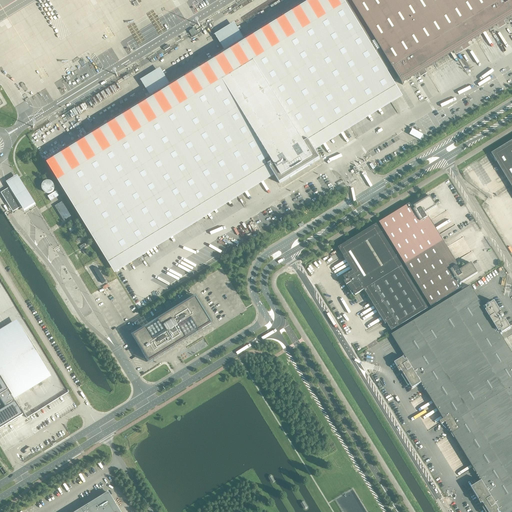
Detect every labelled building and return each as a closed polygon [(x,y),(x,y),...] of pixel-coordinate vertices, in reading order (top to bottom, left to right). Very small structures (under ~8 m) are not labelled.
[(103,254),(108,263),(136,246),(232,187),(268,165),(279,184),(321,158),(310,140),(345,119),(385,94),(397,87),(343,0),(314,0),(243,44),(231,26),(219,34),(230,52),(226,55),(169,90),(157,72),(145,79),(156,98),(48,164),(48,166),(103,254)] [(511,0),(343,0),(393,81),(399,78),(403,85),(426,71),(454,53),(476,40),(490,31),(511,17),(511,0)] [(511,140),(491,153),(511,187),(511,140)] [(9,188),(21,207),(24,212),(27,210),(33,207),(34,206),(20,183),(16,176),(14,177),(9,181),(6,183),(9,188)] [(49,194),(51,193),(52,192),(54,191),(54,189),(54,186),(54,184),(52,183),(51,182),(49,181),(47,181),(45,182),(43,183),(42,185),(42,187),(42,189),(43,191),(45,193),(46,193),(49,194)] [(13,213),(21,207),(9,188),(1,193),(13,213)] [(59,196),(57,191),(48,196),(50,201),(51,201),(59,196)] [(410,204),(379,222),(430,307),(462,288),(460,284),(477,273),(471,263),(459,270),(455,263),(446,248),(442,242),(438,236),(430,221),(425,213),(436,206),(430,196),(411,207),(410,204)] [(55,206),(64,221),(71,216),(62,202),(55,206)] [(347,243),(338,248),(343,256),(351,270),(353,271),(344,277),(355,296),(364,290),(373,305),(383,320),(385,324),(387,323),(391,331),(428,308),(376,224),(347,242),(347,243)] [(105,282),(97,268),(94,270),(102,283),(105,282)] [(471,286),(392,334),(405,356),(395,362),(412,389),(421,383),(427,392),(444,421),(452,433),(473,468),(481,481),(471,487),(486,511),(511,511),(511,351),(504,339),(501,334),(511,328),(494,301),(484,307),(471,286)] [(196,298),(134,336),(150,361),(211,323),(196,298)] [(17,321),(0,330),(0,376),(14,400),(51,377),(17,321)] [(0,378),(0,428),(22,415),(19,410),(14,401),(0,378)] [(119,511),(118,510),(119,509),(119,508),(118,508),(117,508),(107,492),(100,497),(99,496),(98,496),(98,497),(98,498),(74,511),(119,511)]
